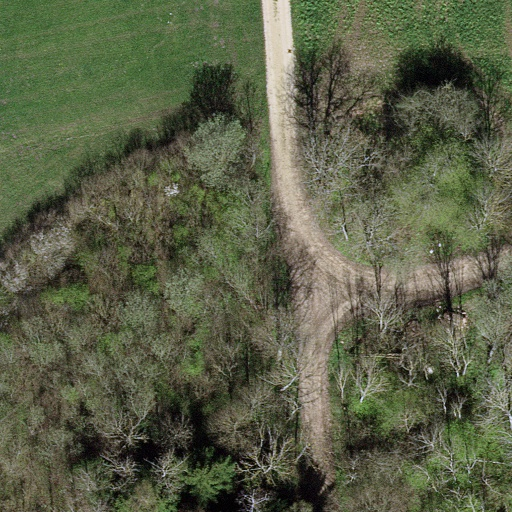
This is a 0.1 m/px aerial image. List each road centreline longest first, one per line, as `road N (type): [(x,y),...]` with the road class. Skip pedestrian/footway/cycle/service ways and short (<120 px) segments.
road 1 (track): [(285,0),(313,327)]
road 2 (track): [(313,327),(511,274)]
road 3 (track): [(313,327),(357,511)]
